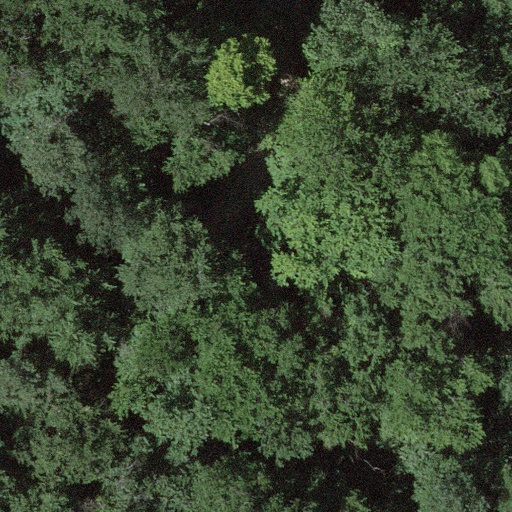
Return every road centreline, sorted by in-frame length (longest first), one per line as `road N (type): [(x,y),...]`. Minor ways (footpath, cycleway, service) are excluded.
road 1 (track): [(0,376),(304,129)]
road 2 (track): [(304,129),(397,20),(398,0)]
road 3 (track): [(241,0),(304,129)]
